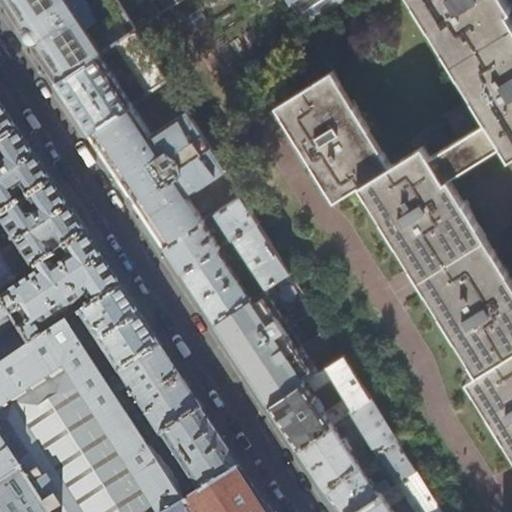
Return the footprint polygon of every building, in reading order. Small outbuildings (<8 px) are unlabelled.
[(135,29),(116,0),(3,0),(45,63),(57,80),(99,53),(103,50),(135,29)] [(414,0),(489,120),(430,156),(423,145),(391,165),(333,70),(276,105),(335,200),(360,184),(478,373),(467,380),(511,452),(511,278),(449,177),(504,144),(511,156),(511,155),(511,16),(508,10),(511,8),(507,0),(414,0)] [(289,0),(305,25),(342,0),(289,0)] [(135,31),(136,31),(135,29),(103,50),(105,55),(110,55),(120,48),(143,85),(133,91),(132,96),(135,100),(166,79),(135,31)] [(99,53),(57,80),(74,106),(90,131),(131,103),(120,85),(124,82),(121,78),(117,80),(99,53)] [(134,197),(165,244),(209,215),(216,211),(241,194),(217,156),(216,157),(166,79),(135,100),(131,103),(90,131),(134,197)] [(69,208),(36,157),(2,106),(0,102),(0,299),(32,348),(68,325),(72,323),(65,312),(76,305),(83,316),(124,290),(104,261),(69,208)] [(241,194),(216,211),(233,237),(235,236),(257,221),(258,221),(241,194)] [(209,215),(165,244),(180,266),(182,270),(217,248),(220,246),(206,224),(212,219),(209,215)] [(257,221),(235,236),(268,286),(291,271),(257,221)] [(217,248),(182,270),(198,295),(215,320),(261,291),(258,286),(252,290),(250,288),(246,291),(217,248)] [(320,371),(265,288),(261,291),(215,320),(247,368),(271,404),(320,371)] [(68,325),(107,383),(161,348),(140,316),(124,290),(83,316),(72,323),(68,325)] [(0,299),(0,368),(32,348),(0,299)] [(270,511),(243,470),(186,505),(173,484),(162,468),(147,445),(127,415),(107,383),(68,325),(32,348),(0,368),(0,511),(270,511)] [(107,383),(127,415),(183,380),(179,373),(161,348),(107,383)] [(271,404),(284,425),(298,446),(371,397),(344,355),(271,404)] [(156,440),(162,436),(204,411),(187,385),(183,380),(127,415),(147,445),(156,440)] [(398,440),(371,397),(298,446),(312,466),(326,488),(396,441),(398,440)] [(222,439),(204,411),(162,436),(187,474),(173,484),(186,505),(243,470),(222,439)] [(168,458),(156,440),(147,445),(162,468),(167,465),(164,461),(168,458)] [(396,441),(326,488),(335,502),(341,511),(353,511),(415,471),(396,441)] [(353,511),(441,511),(415,471),(353,511)]
